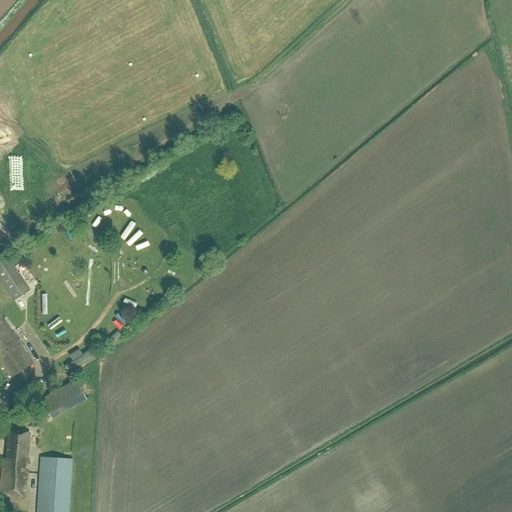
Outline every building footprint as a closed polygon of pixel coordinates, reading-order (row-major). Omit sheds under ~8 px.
[(87,214),(82,217),(91,235),(97,232),(87,214)] [(72,247),(77,245),(69,229),(65,231),(72,247)] [(28,293),(7,259),(0,263),(0,284),(12,303),(28,293)] [(98,273),(109,267),(106,262),(96,269),(98,273)] [(26,266),(18,271),(27,286),(35,281),(26,266)] [(169,272),(167,276),(186,284),(188,279),(169,272)] [(157,296),(162,294),(158,285),(153,288),(157,296)] [(130,302),(128,307),(141,312),(143,307),(130,302)] [(32,363),(0,314),(0,366),(5,374),(1,377),(4,381),(32,363)] [(107,321),(104,326),(118,335),(121,331),(107,321)] [(74,361),(84,355),(81,350),(70,356),(74,361)] [(86,400),(75,381),(40,400),(51,419),(86,400)] [(31,435),(10,433),(7,459),(5,459),(1,497),(25,500),(29,461),(28,461),(31,435)] [(68,511),(72,460),(39,458),(35,511),(68,511)]
